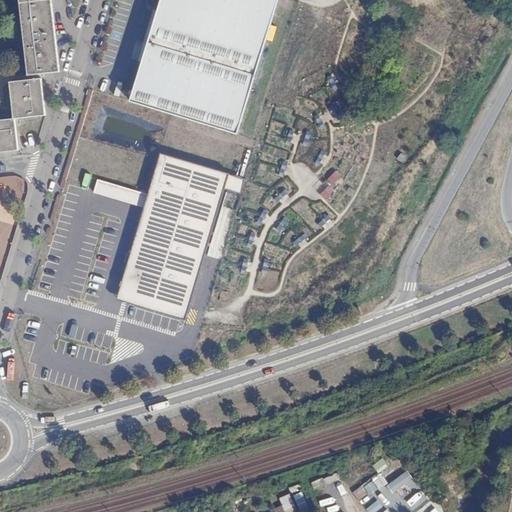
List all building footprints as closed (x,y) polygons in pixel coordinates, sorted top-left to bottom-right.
[(60,71),(51,0),(19,0),(28,75),(60,71)] [(147,31),(126,103),(233,135),(248,84),(245,83),(253,58),(255,59),(272,0),(156,0),(152,15),(147,13),(143,30),(147,31)] [(10,82),(14,119),(45,115),(41,79),(10,82)] [(0,120),(0,151),(18,150),(18,149),(14,119),(0,120)] [(160,154),(118,298),(188,318),(229,175),(160,154)] [(335,171),(327,181),(333,186),(341,175),(335,171)] [(328,183),(319,189),(326,198),(334,192),(328,183)] [(42,379),(48,363),(37,359),(31,376),(42,379)] [(62,405),(64,395),(74,397),(78,380),(69,378),(72,369),(56,366),(48,402),(62,405)] [(34,387),(33,392),(46,395),(48,389),(34,387)] [(384,460),(374,464),(377,472),(387,468),(384,460)] [(370,494),(387,482),(381,474),(365,487),(370,494)] [(353,493),(359,500),(367,494),(361,487),(353,493)] [(329,488),(315,497),(324,511),(326,511),(340,504),(329,488)] [(304,493),(296,495),(298,507),(306,506),(304,493)] [(296,511),(290,494),(280,498),(283,506),(275,509),(276,511),(296,511)]
